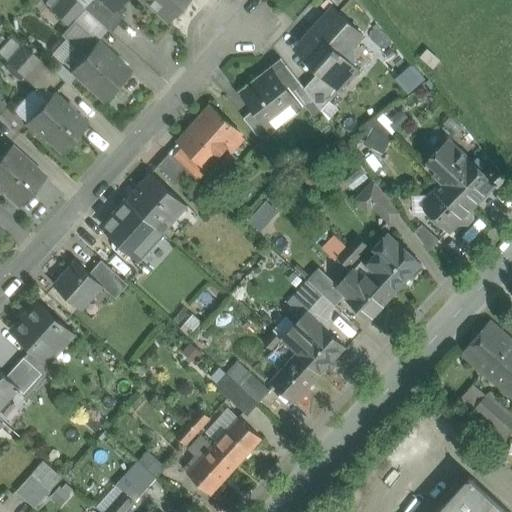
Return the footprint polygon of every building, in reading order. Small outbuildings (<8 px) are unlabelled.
[(83,8),(74,0),(61,0),(51,11),(67,26),(83,8)] [(112,9),(102,0),(90,0),(83,8),(110,32),(124,18),(113,8),(112,9)] [(102,0),(112,9),(113,8),(120,0),(102,0)] [(187,0),(141,0),(145,3),(146,2),(168,22),(187,0)] [(333,8),(313,30),(316,33),(299,51),(320,71),(340,89),(341,88),(340,87),(357,68),(343,55),(362,35),(333,8)] [(85,54),(96,42),(77,24),(66,36),(78,48),(85,54)] [(111,59),(95,44),(96,43),(96,42),(85,54),(71,70),(104,100),(129,72),(113,57),(111,59)] [(39,60),(23,45),(7,63),(23,77),(39,60)] [(71,70),(85,54),(78,48),(64,64),(71,70)] [(302,85),(281,59),(280,59),(284,65),(276,72),(292,93),(302,85)] [(406,92),(422,78),(409,63),(393,77),(406,92)] [(320,71),(304,88),(321,110),(340,89),(320,71)] [(276,72),(265,80),(260,75),(261,77),(240,93),(266,127),(279,117),(283,121),(302,107),(292,93),(276,72)] [(87,125),(52,93),(26,122),(45,140),(46,138),(62,152),(87,125)] [(212,107),(179,143),(183,146),(208,169),(227,148),(232,152),(244,139),(239,135),(241,133),(212,107)] [(364,141),(380,152),(390,139),(374,128),(364,141)] [(494,184),(448,141),(432,158),(442,168),(434,176),(443,185),(446,181),(472,206),(494,184)] [(0,147),(0,156),(8,147),(4,143),(0,147)] [(8,147),(0,156),(0,190),(2,192),(3,191),(19,205),(44,178),(10,146),(8,147)] [(183,146),(173,157),(189,172),(188,173),(198,181),(208,169),(183,146)] [(173,157),(169,154),(158,166),(177,184),(188,173),(189,172),(173,157)] [(151,173),(127,200),(163,232),(187,206),(151,173)] [(374,181),(355,201),(367,212),(373,207),(372,206),(384,194),(374,181)] [(472,206),(446,181),(443,185),(428,199),(429,210),(449,230),(472,206)] [(384,194),(372,206),(373,207),(389,223),(399,212),(384,194)] [(264,198),(246,218),(259,230),(277,210),(264,198)] [(127,200),(103,227),(139,259),(163,233),(127,200)] [(440,240),(422,224),(414,232),(429,251),(440,240)] [(387,235),(375,248),(379,251),(367,265),(373,270),(397,243),(387,235)] [(367,247),(357,238),(347,249),(357,258),(367,247)] [(339,241),(328,253),(335,260),(337,258),(338,258),(346,249),(339,241)] [(421,264),(398,243),(397,243),(373,270),(372,271),(395,293),(421,264)] [(357,258),(347,249),(346,249),(338,258),(337,259),(348,268),(357,258)] [(128,284),(102,260),(90,274),(103,286),(116,298),(128,284)] [(76,262),(55,285),(81,309),(103,286),(90,274),(76,262)] [(338,286),(319,268),(308,281),(309,282),(324,295),(335,306),(346,295),(338,287),(338,286)] [(338,286),(338,287),(346,295),(348,297),(364,280),(353,270),(338,286)] [(395,293),(372,271),(364,280),(348,297),(347,299),(370,320),(395,293)] [(324,295),(309,282),(299,293),(314,306),(324,295)] [(306,312),(307,313),(314,306),(299,293),(289,304),(302,316),(306,312)] [(322,326),(329,332),(335,306),(324,295),(314,306),(307,313),(321,326),(322,326)] [(69,331),(39,303),(16,329),(27,338),(24,341),(32,349),(47,362),(48,361),(59,348),(56,346),(69,331)] [(299,319),(301,317),(287,303),(285,306),(299,319)] [(281,339),(296,354),(321,326),(307,313),(306,312),(302,316),(301,317),(299,319),(295,324),(281,339)] [(281,339),(295,324),(287,316),(273,331),(281,339)] [(511,341),(490,322),(462,354),(511,399),(511,341)] [(321,326),(296,354),(320,375),(345,347),(329,332),(322,326),(321,326)] [(273,331),(272,330),(262,342),(272,351),(282,341),(281,340),(281,339),(273,331)] [(47,362),(32,349),(24,358),(42,374),(45,377),(54,367),(48,361),(47,362)] [(296,354),(271,382),(294,403),(320,375),(296,354)] [(42,374),(24,358),(7,377),(19,387),(18,388),(20,389),(19,389),(24,393),(42,374)] [(238,362),(226,374),(240,386),(251,374),(238,362)] [(0,370),(0,408),(16,390),(18,391),(19,389),(20,389),(18,388),(19,387),(7,377),(0,370)] [(240,386),(226,374),(215,386),(229,398),(240,386)] [(270,391),(251,374),(240,386),(259,403),(270,391)] [(259,403),(240,386),(229,398),(247,416),(259,403)] [(511,432),(511,417),(484,393),(465,414),(500,445),(511,432)] [(210,418),(200,409),(188,422),(198,432),(210,418)] [(262,439),(238,417),(213,445),(236,467),(262,439)] [(198,432),(188,422),(176,435),(186,445),(198,432)] [(213,445),(187,473),(211,495),(236,467),(213,445)] [(166,467),(148,451),(139,462),(156,478),(166,467)] [(32,474),(50,490),(61,478),(43,462),(32,474)] [(156,478),(139,462),(129,472),(147,488),(156,478)] [(32,474),(16,491),(34,508),(50,490),(32,474)] [(439,511),(507,511),(470,478),(439,511)] [(49,494),(57,505),(75,492),(67,481),(49,494)] [(124,492),(105,511),(125,511),(134,502),(124,492)]
